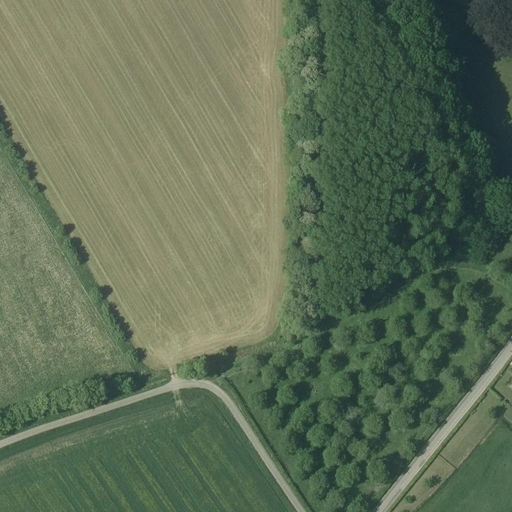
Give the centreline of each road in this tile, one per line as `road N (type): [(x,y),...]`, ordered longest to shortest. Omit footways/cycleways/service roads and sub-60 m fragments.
road 1 (unclassified): [(302,511),(222,394),(202,384),(0,446)]
road 2 (unclassified): [(379,511),(511,344)]
